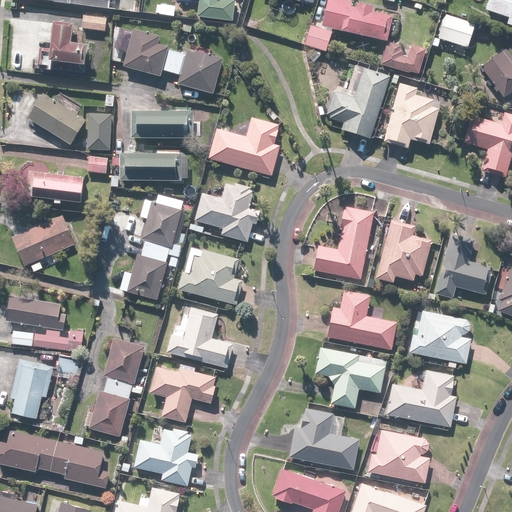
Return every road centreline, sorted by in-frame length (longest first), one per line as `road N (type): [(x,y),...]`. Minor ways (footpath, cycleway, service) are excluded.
road 1 (residential): [(238,511),(232,445),(273,361),(283,327),(279,257),(298,201),(317,180),(364,173),(511,213)]
road 2 (residential): [(511,400),(461,511)]
